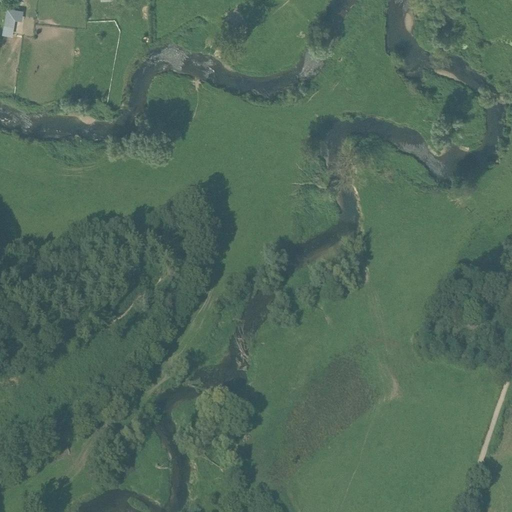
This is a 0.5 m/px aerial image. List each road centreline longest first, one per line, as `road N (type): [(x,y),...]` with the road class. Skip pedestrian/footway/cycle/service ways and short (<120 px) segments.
road 1 (track): [(0,244),(104,239),(155,266),(167,277),(168,296),(102,398),(0,483)]
road 2 (track): [(464,511),(511,378)]
